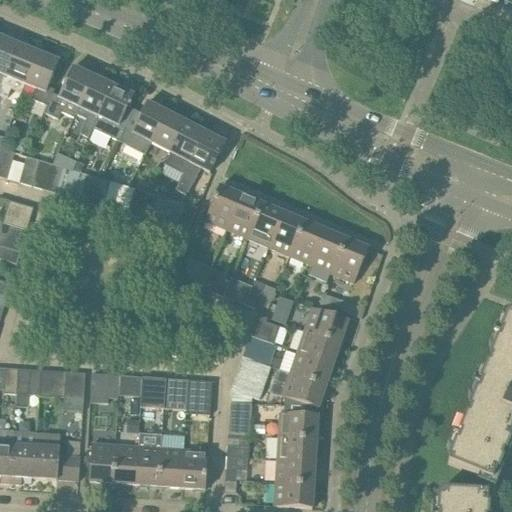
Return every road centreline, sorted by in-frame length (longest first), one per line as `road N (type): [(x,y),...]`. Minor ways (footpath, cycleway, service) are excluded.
road 1 (residential): [(218,366),(21,348),(60,207)]
road 2 (residential): [(218,366),(239,316),(167,286),(180,241),(60,207)]
road 3 (tertiary): [(447,189),(384,360),(386,382)]
road 4 (tertiary): [(386,382),(478,203)]
road 5 (tertiary): [(268,100),(447,189)]
road 6 (tertiary): [(473,162),(298,88)]
road 7 (residential): [(213,511),(218,366)]
road 8 (tertiary): [(365,511),(386,382)]
road 9 (tertiary): [(160,40),(179,60),(268,100)]
